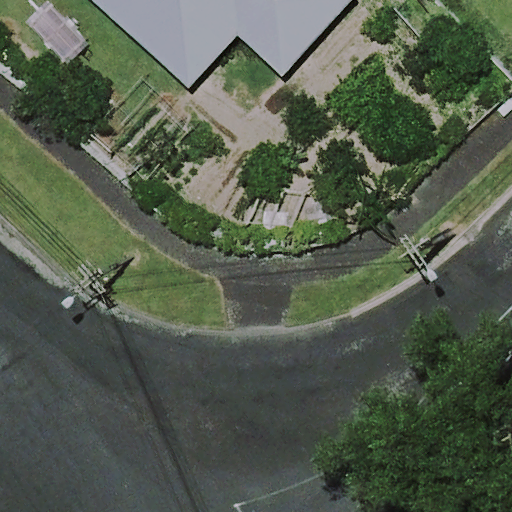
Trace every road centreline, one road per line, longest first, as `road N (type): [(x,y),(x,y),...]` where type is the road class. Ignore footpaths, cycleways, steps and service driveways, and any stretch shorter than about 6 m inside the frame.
road 1 (residential): [(511,317),(370,445),(245,511)]
road 2 (residential): [(98,511),(0,384)]
